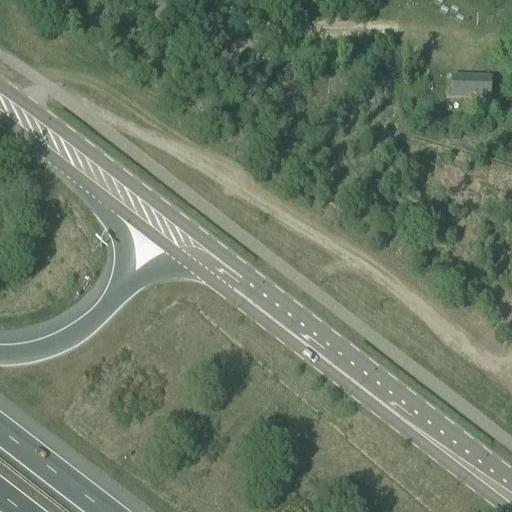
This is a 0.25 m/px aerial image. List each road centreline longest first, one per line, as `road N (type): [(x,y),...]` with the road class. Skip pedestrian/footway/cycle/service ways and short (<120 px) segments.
road 1 (track): [(13,112),(69,93),(356,264),(473,357),(511,361)]
road 2 (secondary): [(460,456),(168,230)]
road 3 (motorway): [(168,230),(75,335),(49,349),(0,355)]
road 4 (tertiary): [(168,230),(0,102)]
road 5 (motorway): [(110,511),(0,425)]
